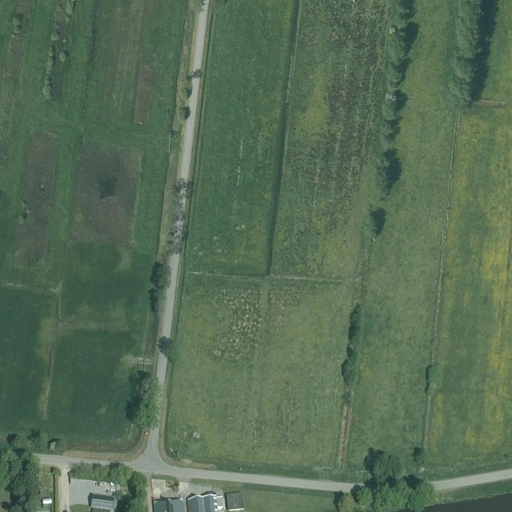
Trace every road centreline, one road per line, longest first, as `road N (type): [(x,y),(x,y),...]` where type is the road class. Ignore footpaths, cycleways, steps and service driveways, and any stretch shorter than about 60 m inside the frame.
road 1 (unclassified): [(149,469),(203,0)]
road 2 (unclassified): [(149,469),(391,489),(511,475)]
road 3 (unclassified): [(0,455),(149,469)]
